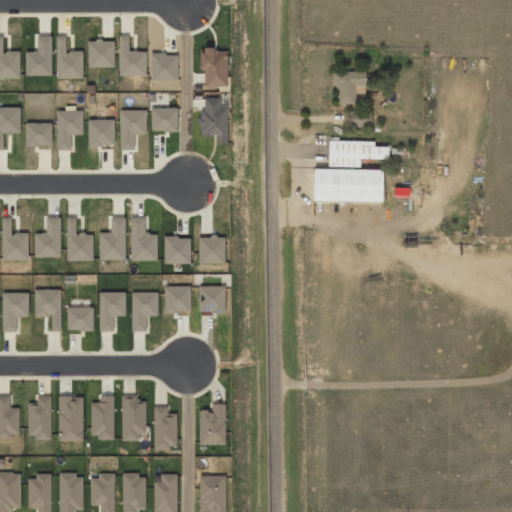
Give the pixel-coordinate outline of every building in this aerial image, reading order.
[(145,75),(145,51),(129,51),(128,35),(119,36),(119,75),(145,75)] [(0,78),(19,78),(19,51),(3,51),(2,36),(0,36),(0,78)] [(50,36),(36,36),(37,51),(25,52),(25,76),(51,75),(50,36)] [(56,78),(82,78),(82,51),(65,51),(65,36),(56,36),(56,78)] [(113,67),(113,40),(87,40),(88,67),(113,67)] [(227,49),(201,49),(200,71),(204,71),(203,86),(226,86),(227,49)] [(150,80),(177,81),(177,54),(151,53),(150,80)] [(365,71),(335,72),(336,104),(355,104),(354,86),(365,85),(365,71)] [(220,97),(200,97),(200,136),(216,136),(216,143),(227,143),(227,106),(220,106),(220,97)] [(19,133),(20,107),(0,107),(0,150),(3,150),(3,133),(19,133)] [(177,108),(151,108),(151,131),(177,131),(177,108)] [(82,110),(56,111),(57,150),(71,150),(71,134),(82,134),(82,110)] [(145,110),(119,111),(120,150),(134,150),(134,134),(146,134),(145,110)] [(348,127),(371,127),(372,111),(349,110),(348,127)] [(113,119),(88,120),(88,146),(114,146),(113,119)] [(51,146),(51,122),(25,123),(25,146),(51,146)] [(360,159),(388,159),(388,147),(374,146),(374,141),(328,140),(328,166),(359,166),(360,159)] [(313,201),(382,202),(382,169),(313,168),(313,201)] [(60,217),(45,217),(46,233),(34,233),(34,257),(60,257),(60,217)] [(124,217),(110,217),(110,232),(98,232),(99,260),(125,260),(124,217)] [(156,234),(144,234),(144,217),(130,217),(130,261),(157,261),(156,234)] [(11,218),(1,218),(2,260),(28,260),(27,233),(11,233),(11,218)] [(75,218),(66,218),(66,261),(93,260),(92,233),(76,234),(75,218)] [(198,236),(199,264),(224,263),(224,236),(198,236)] [(189,264),(190,237),(164,237),(164,263),(189,264)] [(189,286),(163,286),(164,313),(190,312),(189,286)] [(198,312),(225,313),(225,286),(198,286),(198,312)] [(35,317),(51,317),(51,331),(61,331),(60,289),(34,290),(35,317)] [(99,292),(98,332),(113,332),(113,316),(125,316),(125,292),(99,292)] [(131,332),(146,332),(146,316),(158,316),(157,292),(131,292),(131,332)] [(28,293),(2,293),(2,332),(16,332),(16,316),(28,316),(28,293)] [(93,330),(93,307),(67,307),(67,330),(93,330)] [(0,438),(11,439),(11,434),(18,434),(19,408),(9,407),(10,396),(0,395),(0,438)] [(28,438),(50,438),(50,395),(36,396),(36,403),(27,403),(28,438)] [(82,396),(58,396),(58,441),(82,441),(82,396)] [(113,396),(99,396),(99,402),(90,403),(90,438),(113,438),(113,396)] [(144,433),(144,402),(137,402),(137,396),(121,396),(121,441),(138,441),(138,433),(144,433)] [(199,444),(225,444),(224,404),(211,404),(211,410),(198,410),(199,444)] [(176,449),(176,413),(167,413),(167,406),(153,406),(153,449),(176,449)] [(20,473),(0,472),(0,511),(9,511),(9,508),(19,508),(20,473)] [(28,478),(27,509),(37,509),(36,511),(50,511),(51,474),(35,473),(35,479),(28,478)] [(113,511),(113,473),(98,473),(98,478),(90,478),(91,505),(99,505),(99,511),(113,511)] [(82,474),(59,474),(59,511),(72,511),(73,510),(82,510),(82,474)] [(121,511),(136,511),(136,509),(144,509),(145,474),(122,474),(121,511)] [(176,511),(176,474),(160,474),(160,482),(154,482),(153,511),(176,511)] [(224,511),(225,476),(199,475),(198,511),(224,511)]
